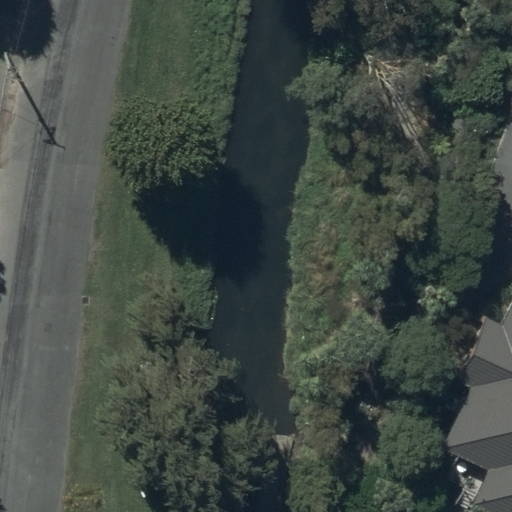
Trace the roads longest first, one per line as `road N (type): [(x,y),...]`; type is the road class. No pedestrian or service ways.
road 1 (unclassified): [(106,0),(45,306)]
road 2 (unclassified): [(45,306),(7,511)]
